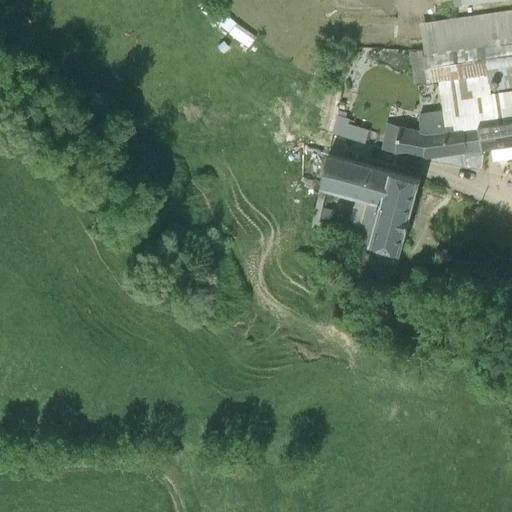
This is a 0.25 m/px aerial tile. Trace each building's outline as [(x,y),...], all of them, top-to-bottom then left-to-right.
[(209,5),(203,15),(225,32),(233,23),(209,5)] [(462,132),(465,155),(490,151),(507,149),(511,148),(511,147),(511,91),(490,95),(488,80),(511,75),(511,12),(466,20),(428,26),(431,47),(421,49),(421,52),(408,53),(414,88),(437,84),(441,110),(417,115),(417,133),(425,135),(462,132)] [(335,117),(334,102),(337,92),(317,87),(311,111),(335,117)] [(334,102),(335,117),(333,122),(322,119),(319,131),(330,134),(332,130),(333,130),(341,132),(345,133),(349,120),(345,119),(348,106),(337,103),(334,102)] [(387,127),(398,129),(401,115),(390,113),(387,127)] [(398,129),(387,127),(385,127),(379,152),(393,156),(398,129)] [(398,129),(393,156),(421,162),(465,155),(462,132),(425,135),(417,133),(398,129)] [(511,147),(511,148),(507,149),(490,151),(490,164),(511,160),(511,147)] [(372,250),(399,258),(418,182),(326,157),(318,192),(354,201),(378,208),(368,248),(372,250)] [(378,208),(354,201),(346,228),(357,229),(351,250),(368,248),(378,208)] [(394,274),(399,258),(372,250),(367,267),(394,274)]
